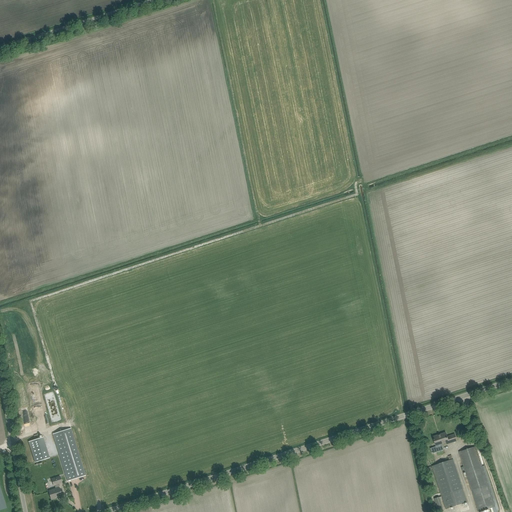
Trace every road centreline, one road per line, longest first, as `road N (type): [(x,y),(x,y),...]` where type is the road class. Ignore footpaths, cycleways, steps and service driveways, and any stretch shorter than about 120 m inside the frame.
road 1 (track): [(363,181),(356,195),(30,302),(87,476)]
road 2 (unclassified): [(112,511),(511,381)]
road 3 (unclassified): [(0,48),(154,0)]
road 4 (unclassified): [(25,511),(0,370)]
